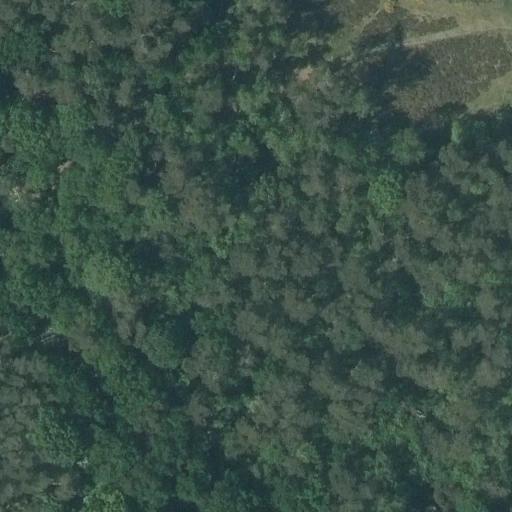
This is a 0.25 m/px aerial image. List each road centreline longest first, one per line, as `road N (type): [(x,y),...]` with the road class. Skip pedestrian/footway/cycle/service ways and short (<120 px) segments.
road 1 (secondary): [(208,511),(0,278)]
road 2 (track): [(12,208),(218,0)]
road 3 (unknown): [(164,0),(174,38),(12,208)]
